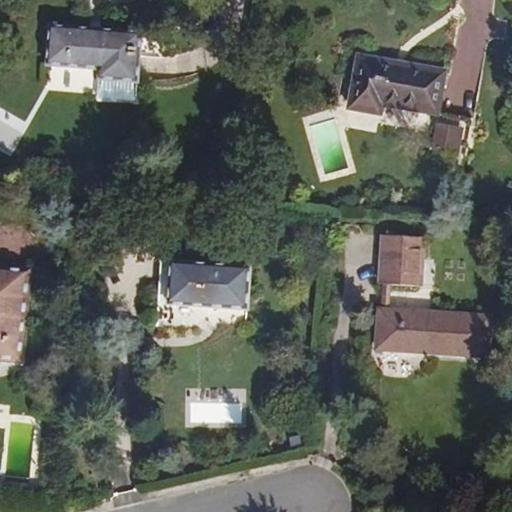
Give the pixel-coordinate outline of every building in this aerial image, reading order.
[(136,110),(144,39),(53,29),(49,70),(100,75),(95,108),(136,110)] [(381,99),(439,109),(446,65),(356,55),(349,109),(379,113),(381,99)] [(495,107),(458,105),(456,143),(495,145),(495,107)] [(416,281),(419,233),(383,231),(382,280),(416,281)] [(249,309),(252,268),(165,261),(163,303),(249,309)] [(0,268),(0,360),(28,362),(33,270),(0,268)] [(487,352),(488,315),(379,308),(377,346),(487,352)] [(189,391),(188,421),(240,424),(241,402),(220,401),(221,392),(189,391)]
